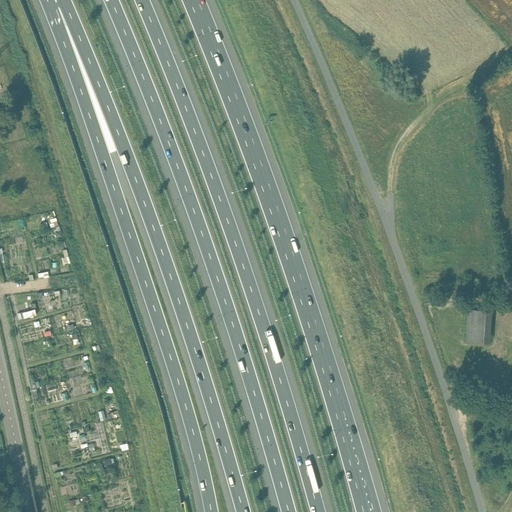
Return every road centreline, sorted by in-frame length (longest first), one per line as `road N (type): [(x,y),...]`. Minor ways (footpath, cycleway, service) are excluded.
road 1 (residential): [(482,511),(391,238),(293,0)]
road 2 (motorway): [(110,0),(176,163),(287,511)]
road 3 (motorway): [(318,511),(244,268),(143,0)]
road 4 (motorway): [(367,511),(290,255),(194,0)]
road 5 (motorway): [(59,4),(134,175),(242,511)]
road 6 (motorway): [(59,4),(194,435),(210,511)]
road 7 (track): [(511,50),(412,125),(393,157),(390,195)]
road 8 (secondary): [(28,511),(0,373)]
